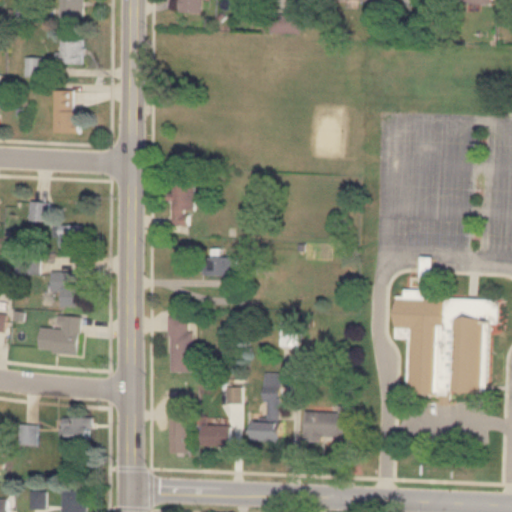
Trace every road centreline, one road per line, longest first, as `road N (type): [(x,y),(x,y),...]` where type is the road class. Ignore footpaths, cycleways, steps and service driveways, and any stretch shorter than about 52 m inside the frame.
road 1 (tertiary): [(136,0),(130,511)]
road 2 (residential): [(511,504),(131,487)]
road 3 (residential): [(0,157),(134,163)]
road 4 (residential): [(130,389),(0,377)]
